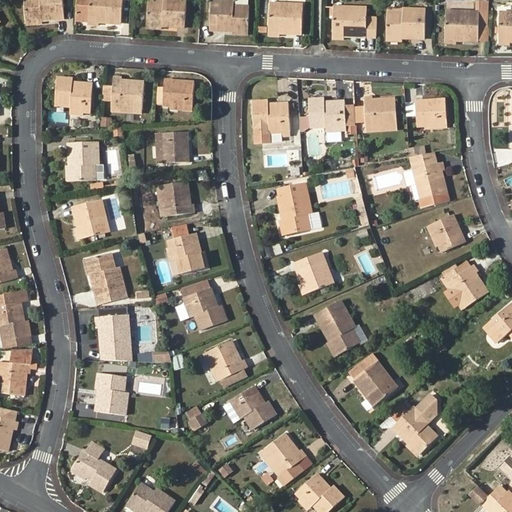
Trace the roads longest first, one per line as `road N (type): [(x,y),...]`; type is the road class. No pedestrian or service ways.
road 1 (residential): [(32,498),(62,418),(70,327),(41,218),(31,76),(51,52),(79,49),(230,61)]
road 2 (residential): [(230,61),(233,176),(261,299),(324,413),(408,505)]
road 3 (residential): [(230,61),(475,72)]
road 4 (residential): [(475,72),(477,143),(511,240)]
road 5 (residential): [(408,505),(511,400)]
